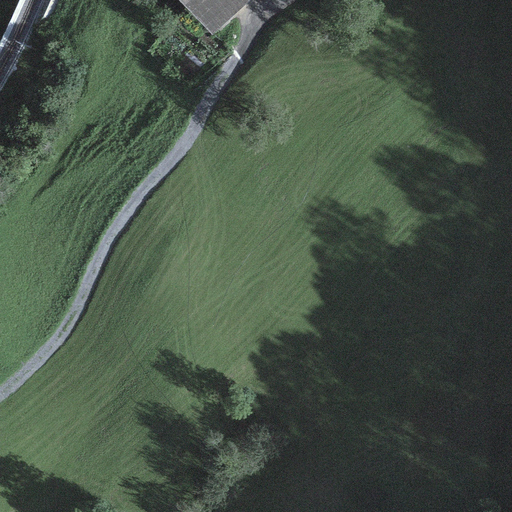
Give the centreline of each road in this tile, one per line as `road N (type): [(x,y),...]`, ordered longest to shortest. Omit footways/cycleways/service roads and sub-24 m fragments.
road 1 (track): [(3,391),(70,312),(118,220),(186,139),(231,58),(300,0)]
road 2 (trunk): [(0,210),(279,0)]
